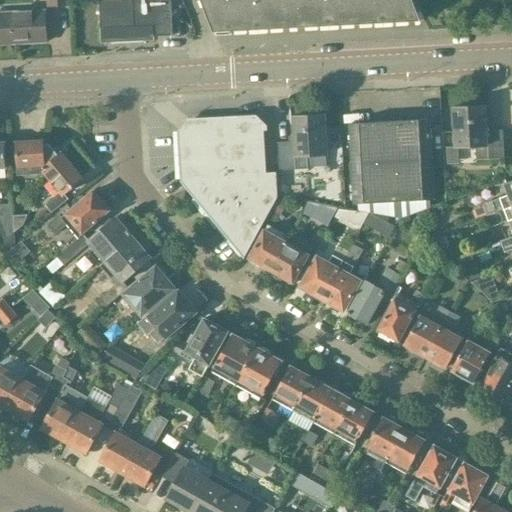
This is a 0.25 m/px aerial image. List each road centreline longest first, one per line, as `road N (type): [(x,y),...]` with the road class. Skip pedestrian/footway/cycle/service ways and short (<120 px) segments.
road 1 (residential): [(511,439),(224,282),(141,187),(130,162)]
road 2 (residential): [(127,79),(511,57)]
road 3 (residential): [(0,87),(127,79)]
